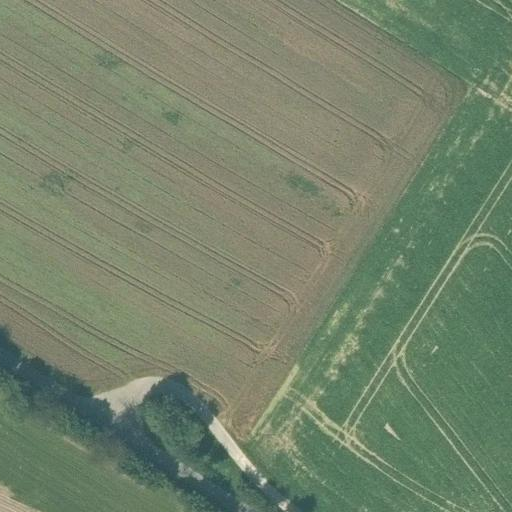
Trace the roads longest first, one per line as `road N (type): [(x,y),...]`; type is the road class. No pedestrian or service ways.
road 1 (track): [(0,351),(250,511)]
road 2 (track): [(88,405),(153,391),(303,511)]
